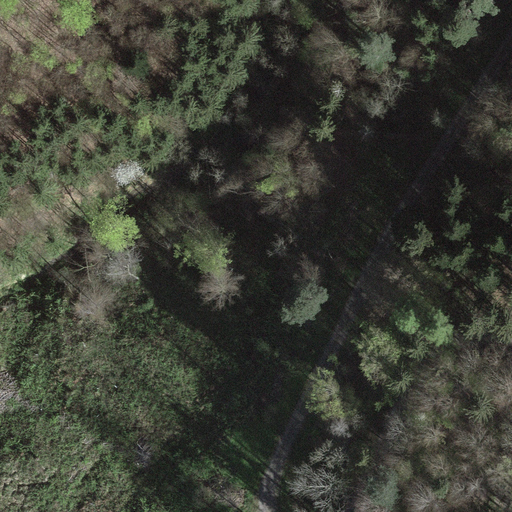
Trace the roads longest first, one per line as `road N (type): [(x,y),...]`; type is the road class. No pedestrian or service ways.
road 1 (track): [(271,511),(276,468),(310,387),(405,207),(511,40)]
road 2 (track): [(511,336),(466,332),(445,342),(347,511)]
